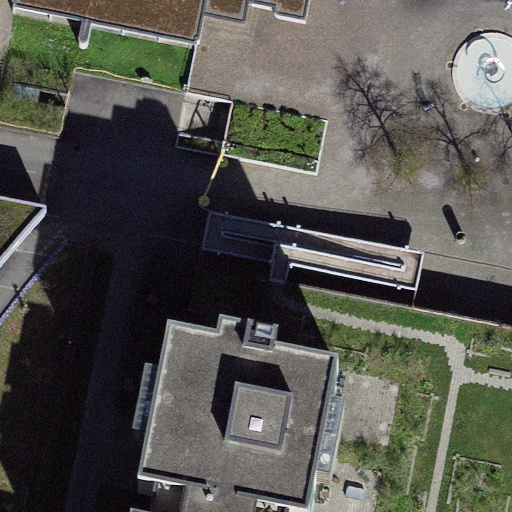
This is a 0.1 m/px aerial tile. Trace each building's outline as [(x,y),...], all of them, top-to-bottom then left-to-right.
[(0,0),(10,3),(6,22),(192,64),(201,28),(222,34),(239,37),(246,15),(307,29),(311,0),(0,0)] [(0,282),(43,230),(0,221),(0,282)] [(202,256),(273,272),(280,239),(210,224),(202,256)] [(511,511),(511,330),(350,299),(337,365),(308,511),(511,511)] [(308,511),(337,365),(134,324),(102,483),(159,495),(156,511),(308,511)]
